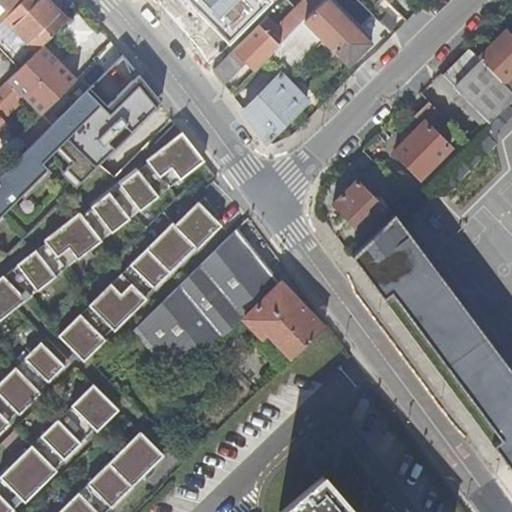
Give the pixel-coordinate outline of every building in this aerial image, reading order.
[(0,0),(0,23),(23,0),(0,0)] [(69,21),(47,0),(23,0),(0,23),(0,48),(21,69),(45,45),(69,21)] [(201,0),(214,9),(220,0),(201,0)] [(252,18),(251,0),(230,0),(231,18),(252,18)] [(267,17),(259,26),(280,46),(303,23),(318,7),(325,1),(325,0),(303,0),(304,0),(303,0),(299,0),(297,2),(300,5),(278,27),(267,17)] [(369,43),(325,1),(318,7),(303,23),(324,43),(347,65),(369,43)] [(287,80),(324,43),(303,23),(280,46),(267,60),(281,74),(243,111),(266,142),(306,101),(287,80)] [(248,64),(255,71),(267,60),(280,46),(259,26),(234,50),(238,55),(248,64)] [(511,41),(505,35),(479,60),(511,92),(511,41)] [(10,80),(43,114),(79,79),(45,45),(21,69),(10,80)] [(443,75),(490,121),(495,116),(507,105),(511,99),(511,92),(479,60),(468,49),(443,75)] [(243,68),(248,64),(238,55),(234,50),(230,55),(243,68)] [(243,68),(230,55),(213,72),(225,87),(243,68)] [(490,121),(443,75),(437,81),(482,129),(490,121)] [(90,88),(0,176),(0,216),(47,169),(42,163),(57,147),(73,163),(66,170),(80,183),(157,109),(130,82),(108,105),(90,88)] [(412,134),(404,142),(394,151),(421,178),(450,149),(436,135),(449,123),(428,102),(415,115),(423,123),(412,134)] [(511,115),(511,110),(507,105),(495,116),(503,124),(511,115)] [(493,139),(497,143),(494,133),(503,124),(495,116),(490,121),(482,129),(493,139)] [(445,194),(497,143),(493,139),(482,129),(430,180),(444,194),(445,194)] [(401,139),(404,142),(412,134),(409,131),(401,139)] [(204,162),(184,136),(7,274),(25,292),(21,297),(26,302),(204,162)] [(378,219),(386,212),(373,199),(377,195),(360,178),(333,203),(363,234),(378,219)] [(432,194),(445,194),(444,194),(430,180),(413,197),(401,209),(408,218),(432,194)] [(60,337),(83,360),(220,224),(199,203),(175,226),(173,224),(60,337)] [(511,358),(443,264),(408,218),(401,209),(394,216),(413,241),(511,374),(511,358)] [(391,218),(386,212),(378,219),(384,225),(386,224),(391,218)] [(511,374),(413,241),(394,216),(391,218),(386,224),(384,225),(351,258),(382,299),(389,293),(499,440),(491,446),(511,474),(511,374)] [(280,283),(236,231),(138,328),(179,375),(243,318),(260,337),(256,341),(282,369),(324,328),(281,282),(280,283)] [(7,274),(0,279),(0,289),(18,308),(26,302),(21,297),(25,292),(7,274)] [(0,289),(0,321),(18,308),(0,289)] [(0,430),(70,361),(48,338),(0,385),(0,430)] [(0,511),(12,511),(117,408),(94,385),(0,478),(0,511)] [(165,421),(157,429),(167,440),(175,432),(165,421)] [(60,511),(106,511),(164,456),(141,433),(60,511)] [(350,511),(321,478),(282,511),(350,511)]
